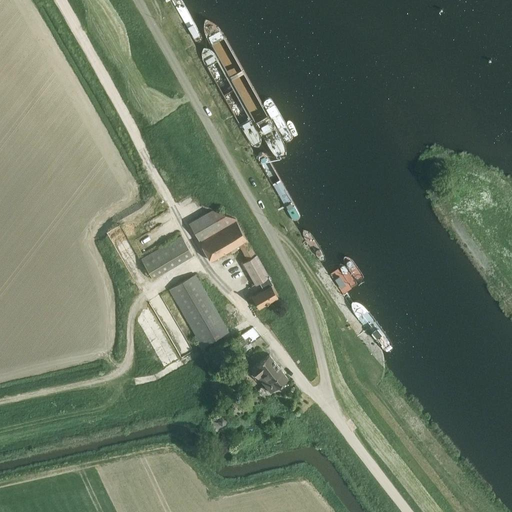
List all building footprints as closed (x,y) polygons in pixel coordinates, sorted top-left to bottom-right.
[(259,308),(278,297),(272,285),(273,285),(257,255),(256,255),(236,221),(237,220),(236,218),(213,210),(204,215),(189,223),(200,241),(211,260),(239,244),(248,260),(243,262),(256,285),(260,282),(264,289),(252,296),(259,308)] [(153,278),(192,255),(180,236),(141,258),(153,278)] [(201,347),(229,331),(195,274),(169,289),(196,335),(194,335),(201,347)] [(219,356),(226,365),(232,360),(226,351),(219,356)] [(271,392),(277,387),(288,378),(269,354),(251,368),(258,376),(259,376),(271,392)]
